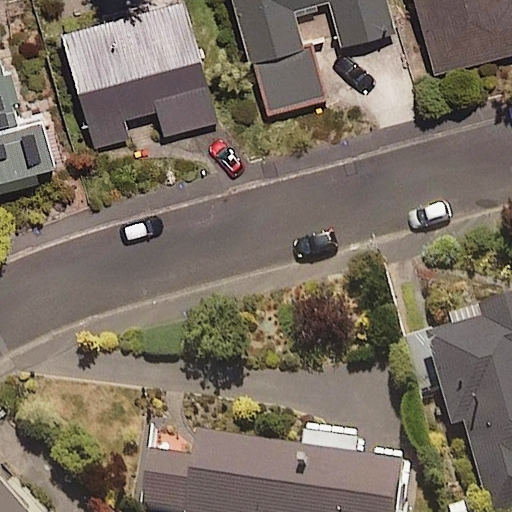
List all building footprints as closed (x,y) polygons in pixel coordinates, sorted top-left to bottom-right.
[(110,0),(55,17),(94,145),(133,133),(125,108),(153,100),(161,127),(214,111),(180,0),(110,0)] [(233,0),(265,110),(325,93),(307,32),(301,34),(291,0),(329,0),(340,37),(392,22),(385,0),(233,0)] [(511,0),(417,0),(436,66),(511,44),(511,0)] [(8,95),(17,93),(6,52),(0,53),(0,157),(46,144),(33,99),(11,105),(8,95)] [(511,299),(452,317),(456,330),(431,337),(457,424),(466,421),(491,511),(508,511),(511,511),(511,299)] [(361,438),(308,429),(304,450),(195,432),(191,458),(151,452),(142,505),(181,511),(399,511),(407,465),(357,457),(361,438)] [(1,484),(0,483),(0,511),(48,511),(10,475),(1,484)]
